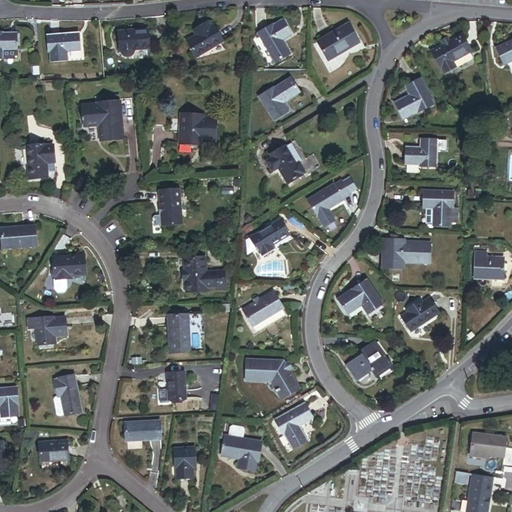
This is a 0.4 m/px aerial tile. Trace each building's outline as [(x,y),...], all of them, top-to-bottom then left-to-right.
[(273,62),(287,54),(279,39),(288,34),(281,21),(271,26),(271,25),(256,33),(273,62)] [(193,57),(220,42),(211,26),(208,28),(205,23),(192,31),(194,35),(184,41),(193,57)] [(316,42),(327,60),(358,43),(347,24),(316,42)] [(131,52),(146,51),(145,32),(116,34),(117,53),(122,57),(127,58),(130,56),(131,52)] [(13,51),(14,51),(15,36),(1,36),(1,35),(0,34),(0,60),(1,60),(1,59),(1,51),(13,51)] [(69,51),(83,50),(82,35),(51,37),(52,53),(54,53),(55,62),(70,61),(69,51)] [(468,53),(470,52),(461,35),(449,42),(442,46),(431,52),(439,68),(440,67),(444,74),(455,68),(454,67),(451,62),(468,53)] [(511,41),(498,45),(503,62),(511,59),(511,41)] [(13,51),(1,51),(1,59),(13,59),(13,51)] [(468,53),(451,62),(454,67),(469,59),(470,57),(468,53)] [(287,111),(282,103),(299,92),(290,79),(273,90),(272,88),(258,97),(273,120),(287,111)] [(417,111),(431,103),(419,79),(404,86),(409,95),(394,102),(402,117),(416,110),(417,111)] [(98,141),(121,139),(118,102),(95,104),(95,106),(81,107),(82,127),(97,126),(98,141)] [(200,141),(213,141),(213,120),(196,120),(196,117),(177,117),(177,145),(196,146),(196,141),(200,141)] [(418,165),(435,166),(435,151),(436,141),(436,140),(419,139),(419,148),(405,147),(404,163),(418,164),(418,165)] [(444,142),(436,141),(435,151),(444,152),(444,142)] [(290,143),(284,147),(296,165),(298,164),(301,162),(290,143)] [(45,165),(54,164),(53,147),(44,148),(44,146),(26,147),(28,180),(46,179),(45,165)] [(298,164),(296,165),(284,147),(270,155),(272,158),(266,162),(271,171),(278,167),(288,184),(302,176),(301,174),(304,173),(298,164)] [(343,201),(342,200),(349,196),(342,183),(334,187),(333,185),(308,200),(317,216),(343,201)] [(161,225),(180,224),(178,191),(159,192),(160,206),(160,215),(161,225)] [(449,209),(451,209),(452,192),(423,191),(422,208),(429,208),(435,208),(434,224),(434,226),(448,227),(449,222),(449,209)] [(451,209),(449,209),(449,222),(457,223),(458,209),(451,209)] [(270,246),(288,236),(279,221),(249,238),(254,247),(253,247),(256,252),(256,251),(257,253),(259,252),(262,256),(272,250),(270,246)] [(0,243),(1,251),(34,248),(32,229),(0,231),(0,243)] [(402,260),(428,261),(429,243),(402,241),(402,240),(383,239),(382,267),(401,268),(402,260)] [(503,282),(504,273),(504,266),(504,259),(486,258),(487,254),(476,253),(474,280),(503,282)] [(69,276),(82,276),(81,257),(53,258),(54,278),(55,277),(55,280),(65,279),(65,277),(69,276)] [(184,274),(184,283),(185,295),(205,294),(205,289),(215,289),(215,295),(224,295),(222,274),(204,275),(203,260),(183,262),(184,274)] [(55,280),(53,280),(53,289),(56,292),(66,292),(68,288),(67,279),(65,279),(55,280)] [(366,315),(381,305),(365,282),(337,300),(347,314),(360,306),(366,315)] [(280,309),(282,308),(273,292),(259,300),(257,297),(252,300),(254,303),(243,310),(252,325),(280,309)] [(409,331),(438,312),(429,298),(421,303),(419,300),(405,309),(408,312),(399,317),(409,331)] [(282,314),(280,309),(252,325),(254,330),(256,330),(282,314)] [(167,354),(186,353),(185,316),(165,317),(167,354)] [(52,336),(64,335),(63,319),(51,320),(51,319),(35,320),(36,331),(37,345),(53,343),(52,336)] [(35,320),(26,321),(27,332),(36,331),(35,320)] [(371,369),(376,376),(390,366),(374,342),(360,352),(362,354),(346,365),(356,379),(371,369)] [(282,398),(298,387),(287,370),(283,365),(282,361),(246,360),(245,380),(271,381),(277,390),(275,391),(276,392),(278,391),(282,398)] [(64,415),(80,412),(72,375),(56,379),(56,380),(53,381),(56,396),(59,396),(63,414),(64,415)] [(146,404),(163,403),(162,376),(145,377),(146,404)] [(15,405),(14,388),(0,389),(0,425),(9,424),(8,417),(15,416),(14,405),(15,405)] [(59,415),(63,414),(59,396),(56,396),(55,396),(53,399),(56,413),(59,415)] [(306,441),(297,426),(311,418),(303,404),(274,421),(282,435),(284,434),(292,449),(306,441)] [(125,443),(159,441),(157,424),(124,426),(125,443)] [(229,427),(228,435),(243,438),(244,429),(242,427),(232,425),(229,427)] [(501,455),(504,435),(471,429),(468,452),(479,454),(480,451),(484,452),(501,455)] [(255,458),(257,458),(259,445),(260,441),(243,438),(228,435),(224,434),(223,442),(221,441),(221,445),(222,445),(221,452),(238,455),(238,458),(236,466),(253,469),(255,458)] [(40,462),(67,459),(65,441),(38,444),(40,462)] [(188,469),(191,469),(191,451),(171,452),(172,470),(173,470),(174,481),(188,480),(188,469)] [(487,481),(489,474),(469,471),(463,510),(473,511),(483,511),(489,481),(487,481)]
